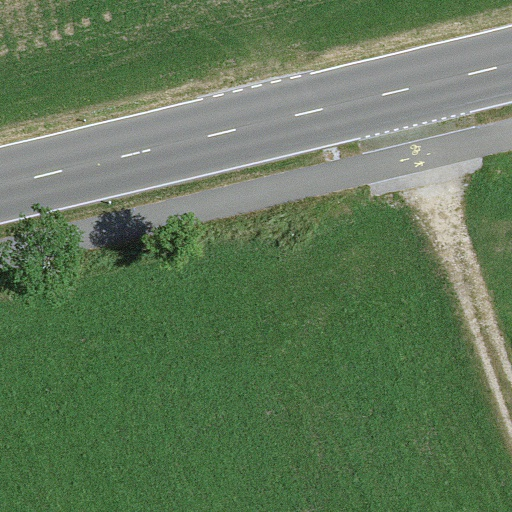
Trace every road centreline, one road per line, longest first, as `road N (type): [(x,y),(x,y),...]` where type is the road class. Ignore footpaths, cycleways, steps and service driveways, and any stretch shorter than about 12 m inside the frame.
road 1 (primary): [(511,64),(0,185)]
road 2 (track): [(401,91),(511,410)]
